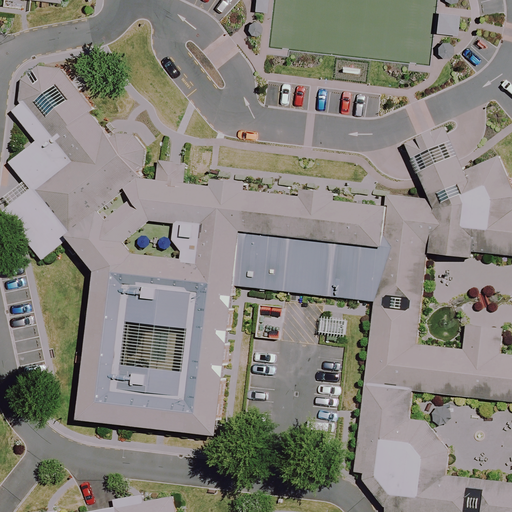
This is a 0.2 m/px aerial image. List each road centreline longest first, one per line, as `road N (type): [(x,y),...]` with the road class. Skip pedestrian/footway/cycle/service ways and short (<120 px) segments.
road 1 (residential): [(470,0),(470,55),(457,83),(430,111),(373,131),(172,107),(145,83),(119,26)]
road 2 (residential): [(52,445),(93,460),(325,488),(344,494),(358,511)]
road 3 (residential): [(119,26),(24,48),(3,64),(0,83)]
